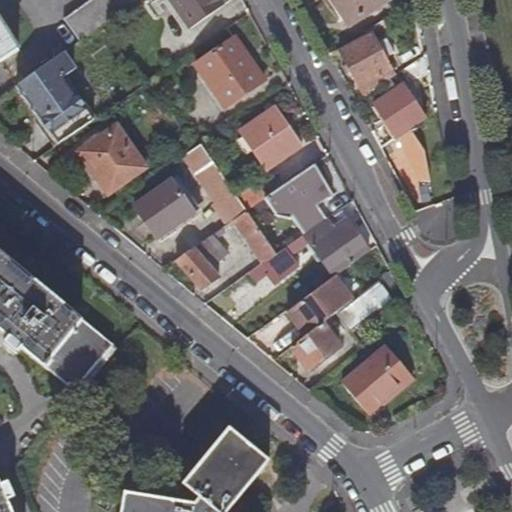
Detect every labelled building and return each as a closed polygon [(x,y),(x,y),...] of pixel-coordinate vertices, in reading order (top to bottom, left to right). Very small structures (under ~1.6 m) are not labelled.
[(91,0),(62,21),(77,43),(96,29),(137,0),(91,0)] [(221,7),(216,0),(167,0),(189,30),(221,7)] [(387,5),(382,0),(329,0),(351,30),(387,5)] [(0,62),(16,52),(0,27),(0,62)] [(369,34),(338,50),(362,98),(382,85),(387,81),(392,78),(382,59),(391,54),(384,41),(375,45),(369,34)] [(263,82),(233,38),(194,66),(223,109),(263,82)] [(60,55),(15,87),(56,146),(91,121),(62,79),(72,72),(60,55)] [(430,83),(424,56),(417,61),(422,84),(430,83)] [(387,81),(382,85),(388,94),(394,90),(387,81)] [(423,121),(401,86),(394,90),(388,94),(372,105),(385,126),(383,127),(391,140),(393,139),(394,140),(395,140),(420,183),(427,183),(422,153),(407,132),(423,121)] [(268,104),(265,101),(258,105),(261,109),(268,104)] [(297,147),(272,111),(239,133),(265,169),(297,147)] [(144,169),(115,128),(77,154),(106,195),(144,169)] [(199,146),(195,149),(183,158),(229,224),(232,221),(245,212),(233,195),(199,146)] [(290,181),(264,198),(276,216),(289,220),(291,219),(303,235),(324,221),(329,217),(320,204),(333,194),(313,165),(290,181)] [(191,213),(169,181),(132,207),(154,239),(191,213)] [(233,195),(245,212),(259,202),(264,198),(253,182),(233,195)] [(245,212),(232,221),(262,264),(263,263),(275,255),(253,223),(245,212)] [(366,253),(356,239),(345,222),(332,232),(324,221),(303,235),(275,255),(289,273),(297,267),(289,256),(305,245),(308,242),(332,277),(366,253)] [(225,251),(212,235),(175,261),(201,291),(218,279),(206,265),(225,251)] [(53,367),(84,323),(0,254),(0,332),(8,339),(5,344),(17,354),(21,349),(49,372),(53,367)] [(289,273),(275,255),(263,263),(262,264),(245,275),(253,284),(266,273),(275,284),(289,273)] [(336,313),(351,301),(334,277),(285,315),(303,338),(321,324),(336,313)] [(367,289),(355,299),(369,316),(381,307),(367,289)] [(351,301),(336,313),(350,331),(369,316),(355,299),(351,301)] [(85,387),(117,350),(84,323),(53,367),(78,388),(81,384),(85,387)] [(339,347),(321,324),(303,338),(289,349),(301,364),(308,359),(314,367),(339,347)] [(411,379),(386,348),(341,385),(367,415),(411,379)] [(228,511),(268,463),(229,431),(183,487),(187,491),(176,503),(124,495),(121,511),(228,511)] [(0,511),(9,511),(6,502),(10,500),(4,485),(0,487),(0,511)]
